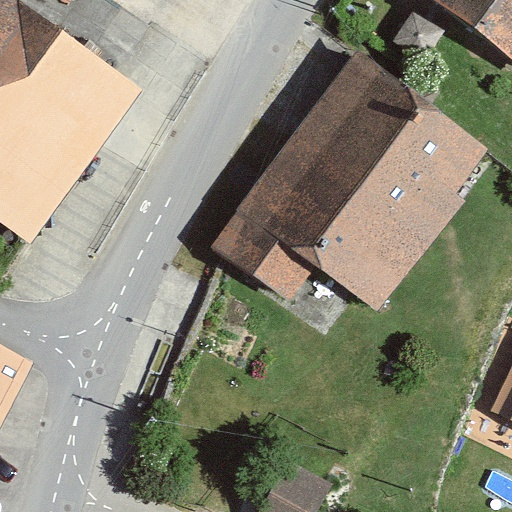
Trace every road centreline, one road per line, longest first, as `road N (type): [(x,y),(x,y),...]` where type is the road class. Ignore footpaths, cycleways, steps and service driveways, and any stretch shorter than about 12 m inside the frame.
road 1 (unclassified): [(284,0),(169,196),(88,364)]
road 2 (unclassified): [(88,364),(59,490)]
